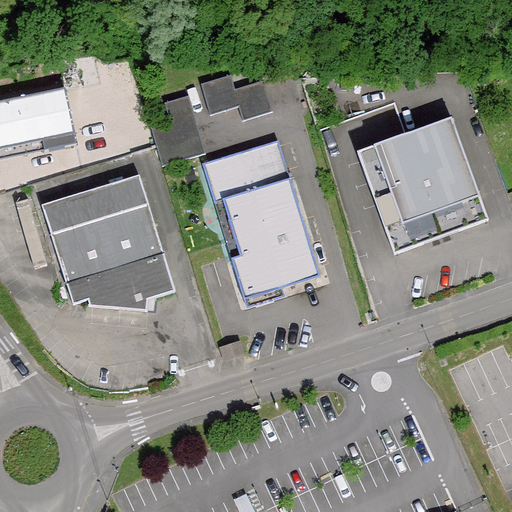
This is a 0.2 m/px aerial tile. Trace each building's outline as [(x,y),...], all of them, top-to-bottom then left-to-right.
[(244,108),(246,118),(276,114),(272,81),(241,85),(240,76),(208,80),(212,112),(244,108)] [(205,85),(193,89),(204,121),(215,117),(205,85)] [(20,99),(0,103),(0,151),(78,135),(68,89),(20,100),(20,99)] [(176,121),(158,126),(168,163),(211,152),(196,94),(170,101),(176,121)] [(444,114),(356,152),(394,253),(485,218),(444,114)] [(78,135),(0,151),(0,162),(80,145),(78,135)] [(285,142),(247,154),(259,192),(297,181),(285,142)] [(259,192),(247,154),(209,165),(221,204),(230,202),(235,220),(227,222),(250,301),(288,289),(327,278),(297,181),(259,192)] [(43,207),(73,306),(88,302),(90,308),(148,313),(148,302),(176,293),(139,176),(43,207)] [(221,204),(227,222),(235,220),(230,202),(221,204)] [(291,298),(288,289),(250,301),(253,309),(291,298)]
